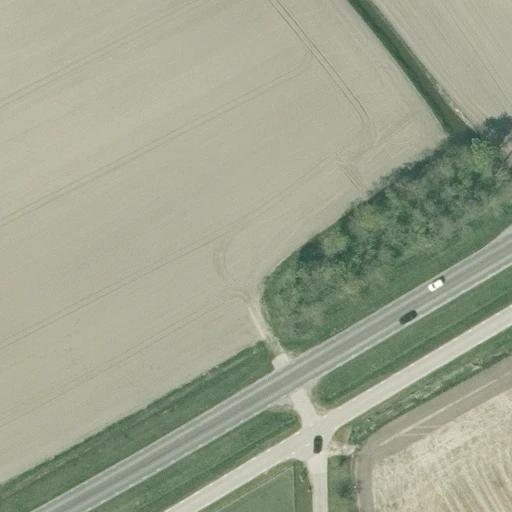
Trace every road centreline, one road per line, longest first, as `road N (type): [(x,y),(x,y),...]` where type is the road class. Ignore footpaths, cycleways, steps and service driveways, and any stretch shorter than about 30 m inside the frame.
road 1 (primary): [(58,511),(511,245)]
road 2 (unclassified): [(178,511),(511,314)]
